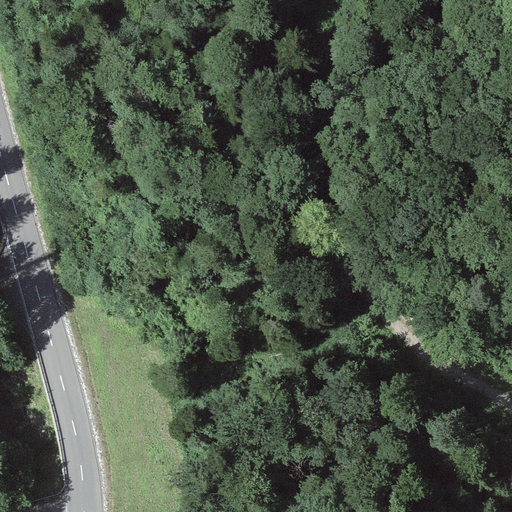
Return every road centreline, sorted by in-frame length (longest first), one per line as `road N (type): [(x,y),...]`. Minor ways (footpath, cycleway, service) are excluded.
road 1 (track): [(347,0),(343,131),(354,262),(395,327),(511,404)]
road 2 (tertiary): [(85,511),(73,423),(0,148)]
